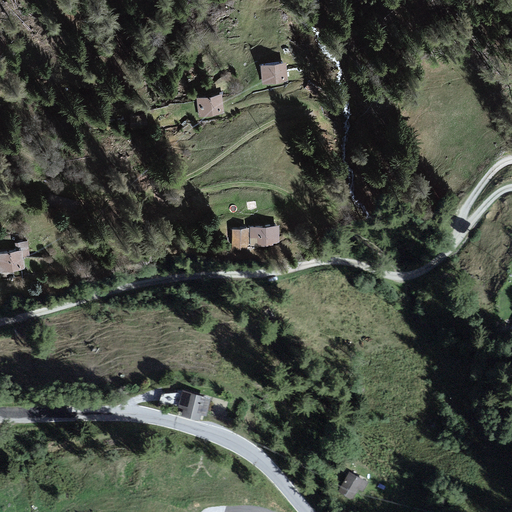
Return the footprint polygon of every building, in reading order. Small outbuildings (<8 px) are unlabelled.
[(285,62),(262,65),(264,83),(286,81),(285,62)] [(221,95),(198,99),(201,115),(223,112),(221,95)] [(133,125),(147,123),(147,113),(130,114),(133,125)] [(278,225),(250,228),(252,249),(281,247),(278,225)] [(247,228),(230,230),(235,250),(249,249),(247,228)] [(0,254),(0,274),(29,273),(25,260),(31,258),(26,242),(15,244),(17,252),(0,254)] [(185,407),(183,415),(197,420),(200,410),(204,412),(207,399),(182,393),(180,406),(185,407)] [(368,485),(349,475),(340,494),(358,503),(368,485)]
